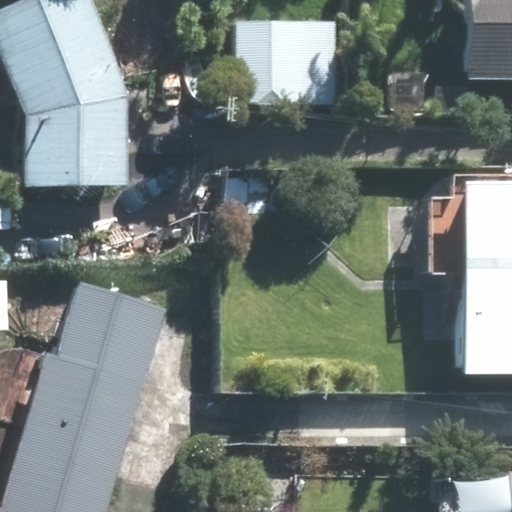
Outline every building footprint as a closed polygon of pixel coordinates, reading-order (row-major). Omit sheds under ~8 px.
[(111,187),(108,102),(56,0),(34,0),(0,17),(0,107),(8,124),(11,191),(111,187)] [(511,0),(456,0),(458,81),(511,80),(511,0)] [(319,31),(223,31),(223,108),(319,109),(319,31)] [(511,200),(440,201),(441,384),(511,383),(511,200)] [(67,372),(36,363),(0,485),(0,511),(91,511),(127,388),(118,385),(134,329),(83,315),(67,372)] [(511,511),(511,489),(495,490),(495,511),(511,511)]
